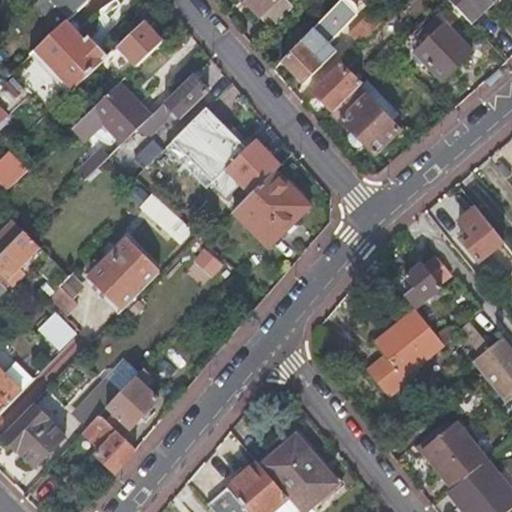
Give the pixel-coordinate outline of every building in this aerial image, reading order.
[(48,0),(66,18),(84,0),(48,0)] [(243,0),(258,15),(274,0),(243,0)] [(290,0),(274,0),(258,15),(269,26),(293,3),(290,0)] [(356,13),(341,0),(338,0),(326,13),(343,28),(356,13)] [(492,0),(448,0),(471,24),(493,1),(492,0)] [(348,32),(359,43),(382,20),(370,9),(348,32)] [(280,62),(303,84),(336,52),(328,44),(343,28),(326,13),(280,62)] [(116,45),(135,65),(159,41),(148,29),(153,25),(145,17),(116,45)] [(8,73),(46,113),(101,60),(82,40),(63,20),(8,73)] [(444,22),(417,49),(444,79),(472,51),(444,22)] [(82,40),(101,60),(107,55),(87,35),(82,40)] [(311,91),(331,111),(361,82),(340,62),(311,91)] [(139,125),(147,134),(171,111),(179,118),(206,91),(190,75),(148,116),(139,125)] [(366,144),(378,156),(400,129),(391,120),(399,112),(364,79),(361,82),(331,111),(354,132),(350,136),(351,142),(356,147),(362,148),(366,144)] [(139,125),(148,116),(116,83),(71,127),(83,139),(101,121),(122,142),(139,125)] [(165,146),(206,187),(209,183),(245,148),(204,106),(165,146)] [(133,156),(144,167),(162,148),(152,138),(133,156)] [(245,148),(209,183),(223,198),(238,183),(249,193),(272,170),(277,165),(253,140),(245,148)] [(76,172),(84,180),(108,155),(100,147),(76,172)] [(0,157),(0,181),(7,188),(26,170),(7,151),(0,157)] [(232,210),(267,245),(280,232),(281,233),(309,206),(278,175),(277,175),(272,170),(249,193),(232,210)] [(140,205),(158,221),(169,209),(151,193),(140,205)] [(474,206),(456,221),(470,237),(463,243),(477,262),(502,242),(474,206)] [(158,221),(181,243),(192,230),(169,209),(158,221)] [(0,233),(0,255),(23,232),(12,221),(0,233)] [(0,268),(9,278),(39,248),(23,232),(0,255),(0,268)] [(211,277),(225,265),(198,234),(184,246),(211,277)] [(88,277),(121,309),(158,272),(124,240),(88,277)] [(61,283),(67,277),(54,264),(48,270),(61,283)] [(413,308),(415,311),(442,290),(421,264),(405,277),(415,289),(405,297),(413,308)] [(69,276),(67,277),(61,283),(58,287),(70,299),(81,288),(69,276)] [(121,309),(88,277),(83,282),(117,314),(121,309)] [(47,298),(63,316),(75,304),(70,299),(58,287),(47,298)] [(366,368),(389,396),(405,382),(401,377),(442,343),(433,333),(415,311),(413,308),(371,342),(382,355),(366,368)] [(43,333),(57,349),(72,334),(58,319),(43,333)] [(480,354),(488,347),(469,323),(460,330),(480,354)] [(442,343),(450,353),(455,349),(447,339),(450,337),(442,327),(433,333),(442,343)] [(511,352),(500,337),(488,347),(480,354),(471,361),(505,403),(511,397),(511,352)] [(105,408),(128,430),(157,400),(140,383),(148,374),(142,368),(105,408)] [(0,413),(20,393),(0,371),(0,413)] [(70,416),(82,426),(110,397),(98,386),(70,416)] [(32,467),(64,435),(34,406),(3,438),(32,467)] [(121,437),(128,430),(105,408),(98,415),(121,437)] [(94,455),(114,474),(134,449),(121,437),(98,415),(84,430),(101,447),(94,455)] [(418,446),(453,488),(486,461),(455,423),(446,430),(443,426),(418,446)] [(298,510),(299,511),(305,511),(336,486),(295,437),(260,465),(298,510)] [(247,511),(295,511),(298,510),(260,465),(256,461),(244,472),(238,477),(226,487),(247,511)] [(448,492),(464,511),(507,511),(511,508),(511,492),(486,461),(453,488),(448,492)] [(238,477),(244,472),(240,467),(234,472),(238,477)] [(247,511),(226,487),(226,486),(207,504),(213,511),(247,511)]
